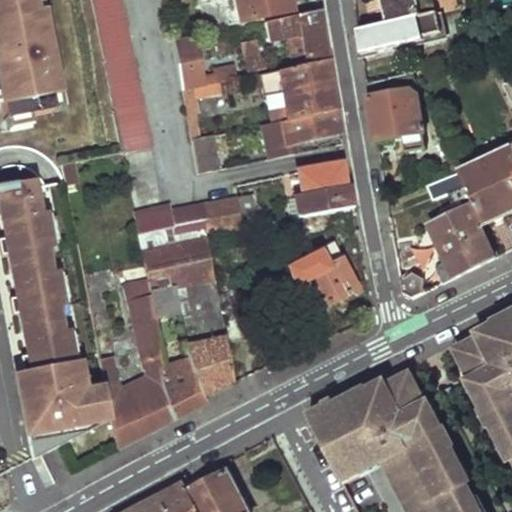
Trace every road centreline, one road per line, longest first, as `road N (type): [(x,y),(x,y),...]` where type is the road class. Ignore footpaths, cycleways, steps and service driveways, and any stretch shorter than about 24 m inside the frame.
road 1 (tertiary): [(70,511),(397,339)]
road 2 (unknown): [(359,149),(182,179),(144,0)]
road 3 (residential): [(397,339),(333,0)]
road 4 (tertiary): [(397,339),(511,283)]
